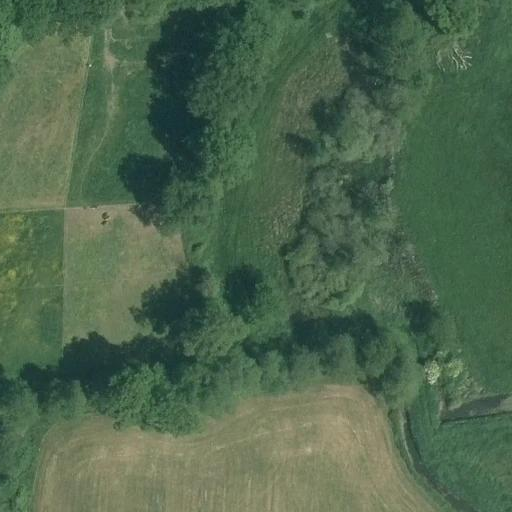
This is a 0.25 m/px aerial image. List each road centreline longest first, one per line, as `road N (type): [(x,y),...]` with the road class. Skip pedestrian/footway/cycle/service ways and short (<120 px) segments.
road 1 (track): [(342,0),(289,50),(253,111),(228,221),(229,318),(237,338),(253,344),(359,330),(395,337),(416,369),(434,447),(506,511)]
road 2 (track): [(0,396),(253,344)]
